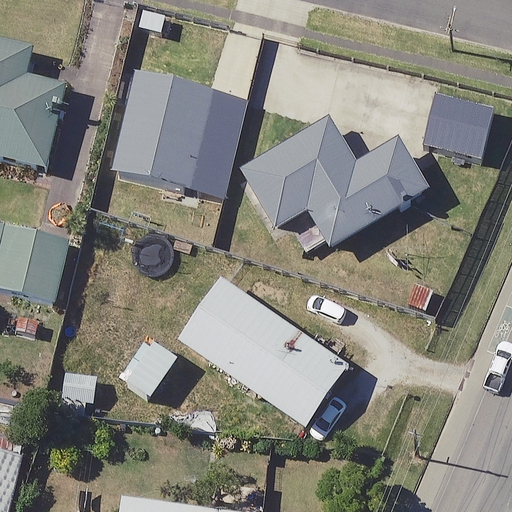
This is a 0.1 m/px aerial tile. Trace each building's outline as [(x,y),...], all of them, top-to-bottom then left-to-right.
[(33,52),(0,43),(0,158),(48,171),(69,89),(27,79),(33,52)] [(250,81),(212,73),(195,154),(234,162),(250,81)] [(345,155),(323,127),(243,172),(275,228),(307,209),(329,248),(426,194),(398,145),(367,163),(345,155)] [(69,244),(0,226),(0,290),(54,304),(69,244)] [(348,369),(222,282),(180,343),(306,430),(348,369)] [(183,366),(155,346),(133,377),(161,397),(183,366)] [(99,380),(71,373),(61,413),(89,420),(99,380)] [(0,511),(11,511),(28,440),(0,434),(0,511)]
